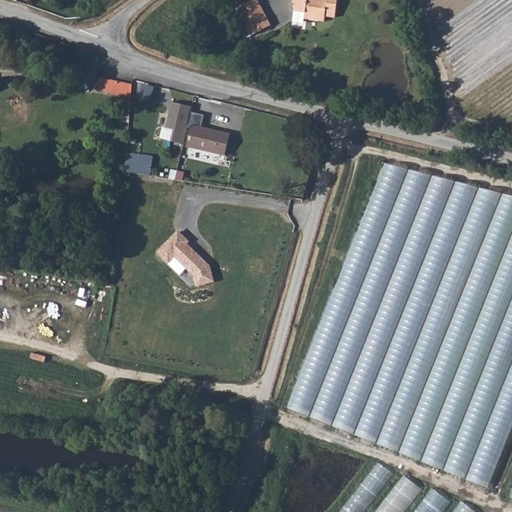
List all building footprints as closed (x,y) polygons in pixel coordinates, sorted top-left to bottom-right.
[(291,0),(291,1),(294,1),(293,10),(303,12),(302,18),(323,21),(324,14),(335,16),(337,0),(291,0)] [(246,30),(263,22),(253,2),(236,10),(246,30)] [(267,29),(263,22),(246,30),(249,38),(267,29)] [(98,77),(95,90),(131,99),(131,85),(98,77)] [(193,105),(173,101),(166,128),(163,128),(160,138),(165,139),(163,148),(171,150),(173,141),(183,144),(191,111),(193,105)] [(204,115),(191,111),(183,144),(183,146),(222,155),(228,133),(201,126),(204,115)] [(154,155),(128,152),(126,172),(151,175),(154,155)] [(178,229),(158,250),(170,262),(175,257),(194,275),(196,285),(214,281),(210,264),(189,244),(191,241),(178,229)] [(385,497),(374,511),(403,511),(404,511),(385,497)] [(457,497),(447,511),(474,511),(476,510),(457,497)] [(350,498),(339,511),(362,511),(365,509),(350,498)]
